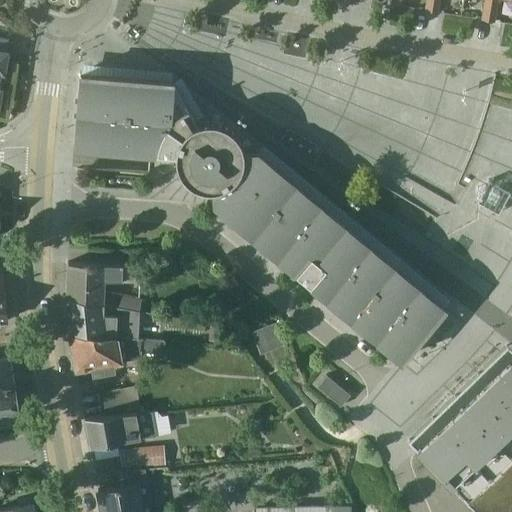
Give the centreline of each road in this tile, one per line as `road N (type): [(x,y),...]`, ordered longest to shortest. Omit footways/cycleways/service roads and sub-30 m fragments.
road 1 (residential): [(37,199),(159,208),(189,218),(377,374),(384,420),(419,511)]
road 2 (tertiary): [(56,441),(37,282),(37,199)]
road 3 (track): [(266,351),(319,425),(343,430),(384,420)]
